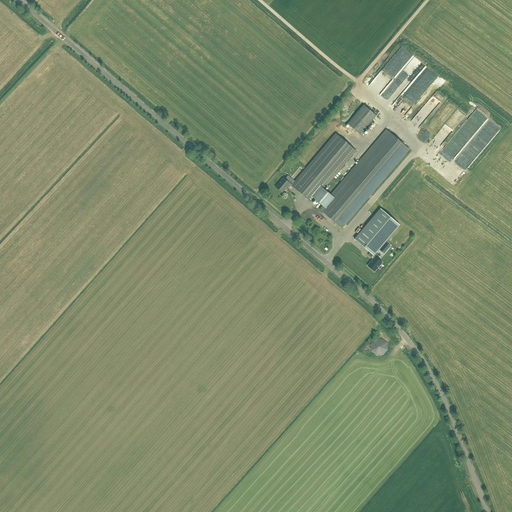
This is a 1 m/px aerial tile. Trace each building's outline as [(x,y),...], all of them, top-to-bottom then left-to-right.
[(400,78),(402,81),(412,70),(408,66),(407,67),(405,65),(395,77),(398,80),(400,78)] [(413,91),(423,80),(417,74),(407,85),(413,91)] [(423,90),(416,96),(421,102),(434,90),(428,84),(423,89),(423,90)] [(405,91),(404,93),(401,91),(399,94),(406,99),(410,95),(405,91)] [(416,109),(410,103),(401,112),(408,118),(416,109)] [(347,124),(360,135),(376,116),(363,105),(347,124)] [(438,121),(437,123),(440,126),(451,110),(444,105),(434,118),(438,121)] [(461,112),(432,139),(438,145),(467,118),(461,112)] [(356,151),(335,133),(293,183),(289,180),(288,182),(283,178),(275,187),(282,193),(289,184),(291,185),(312,203),(315,199),(323,206),(320,210),(342,229),(411,149),(388,129),(332,195),(324,189),(356,151)] [(431,148),(432,147),(426,143),(419,153),(429,160),(432,157),(430,156),(434,150),(431,148)] [(354,239),(373,255),(376,253),(399,225),(380,209),(354,239)] [(373,255),(373,256),(375,257),(367,266),(374,272),(382,262),(378,259),(380,256),(376,253),(373,255)] [(387,343),(382,339),(375,339),(370,345),(371,352),(377,356),(383,355),(388,350),(387,343)]
